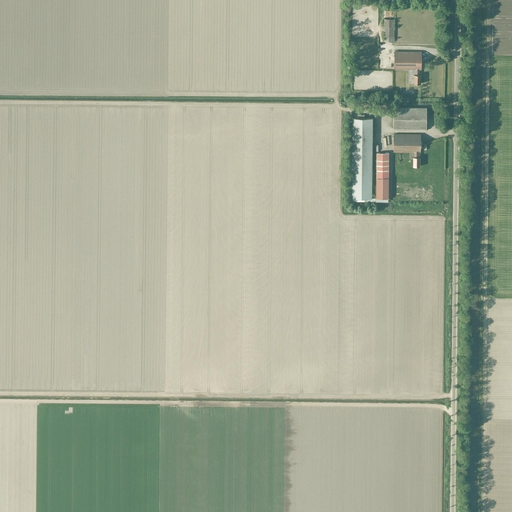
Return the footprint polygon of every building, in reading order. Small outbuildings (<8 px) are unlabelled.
[(394,42),(394,20),(384,20),(384,42),(394,42)] [(364,31),(364,43),(374,43),(374,31),(364,31)] [(421,52),(394,52),(394,69),(415,70),(415,75),(414,74),(414,84),(420,84),(420,75),(419,75),(419,70),(421,70),(421,52)] [(394,108),(393,128),(425,128),(426,108),(394,108)] [(354,115),(354,118),(351,118),(351,202),(372,202),(372,198),(372,118),(364,118),(364,115),(354,115)] [(420,152),(420,135),(393,134),(393,152),(414,152),(414,157),(413,157),(413,166),(419,166),(419,157),(418,157),(418,152),(420,152)] [(376,153),(376,198),(376,202),(388,202),(388,153),(376,153)]
